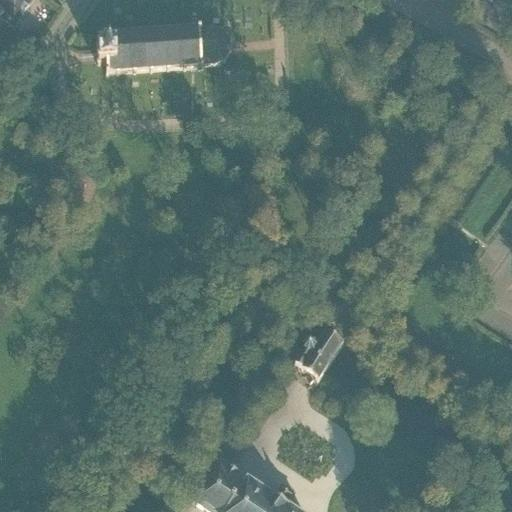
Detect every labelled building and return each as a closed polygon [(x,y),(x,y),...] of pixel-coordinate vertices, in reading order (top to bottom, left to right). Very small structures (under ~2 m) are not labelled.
[(0,0),(0,21),(14,31),(35,0),(0,0)] [(200,33),(199,30),(197,30),(197,32),(183,33),(183,31),(180,32),(180,33),(166,34),(166,33),(163,33),(163,34),(149,35),(149,34),(146,34),(146,35),(132,36),(132,35),(130,35),(130,36),(116,37),(116,36),(113,36),(113,38),(105,38),(105,37),(102,37),(103,40),(104,40),(105,48),(95,49),(97,67),(106,66),(106,75),(105,75),(105,78),(108,78),(108,76),(115,76),(115,77),(118,77),(118,75),(132,75),(132,76),(135,76),(135,74),(149,73),(149,75),(152,75),(152,73),(165,72),(166,74),(169,73),(169,72),(182,71),(182,73),(185,72),(185,71),(199,70),(199,71),(202,71),(202,68),(212,68),(212,69),(215,68),(215,67),(222,63),(222,65),(225,63),(224,62),(228,56),(230,56),(230,53),(229,53),(229,45),(230,44),(229,42),(227,43),(222,36),(223,35),(220,33),(220,34),(212,32),(212,31),(209,31),(209,32),(200,33)] [(84,142),(90,125),(81,122),(75,139),(84,142)] [(317,384),(342,346),(333,341),(322,334),(314,348),(308,344),(303,344),(301,348),(303,352),(294,367),(308,377),(317,384)] [(273,501),(219,464),(191,504),(202,511),(290,511),(283,508),(289,499),(279,493),(273,501)]
